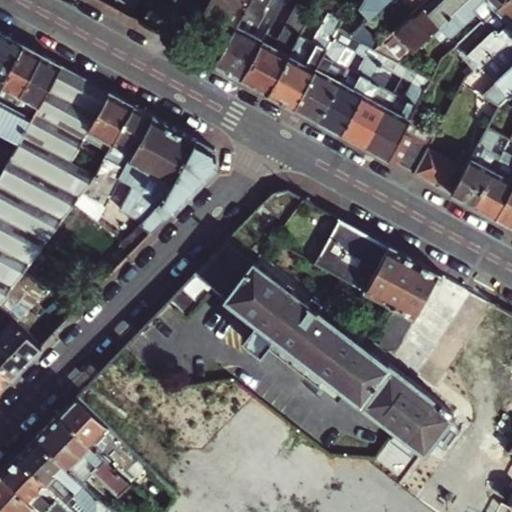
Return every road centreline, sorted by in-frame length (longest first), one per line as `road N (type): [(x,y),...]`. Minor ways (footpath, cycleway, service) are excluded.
road 1 (residential): [(0,431),(276,139)]
road 2 (residential): [(21,0),(276,139)]
road 3 (residential): [(276,139),(511,267)]
